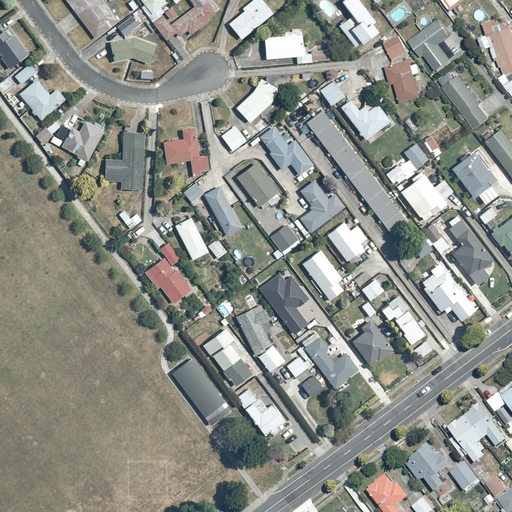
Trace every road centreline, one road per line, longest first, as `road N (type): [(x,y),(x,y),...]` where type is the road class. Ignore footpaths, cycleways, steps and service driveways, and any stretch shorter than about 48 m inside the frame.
road 1 (tertiary): [(511,328),(264,511)]
road 2 (residential): [(26,0),(82,72),(110,88),(155,94),(207,72)]
